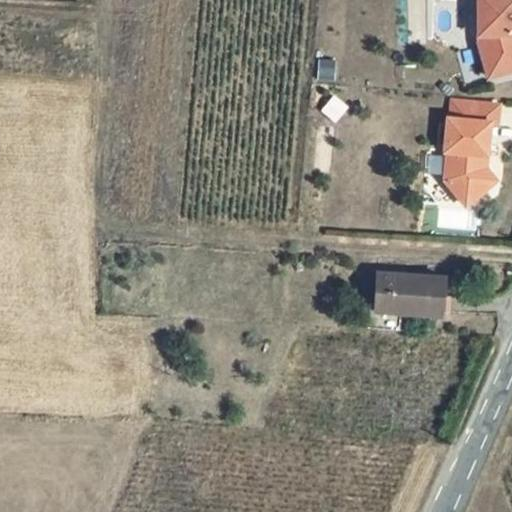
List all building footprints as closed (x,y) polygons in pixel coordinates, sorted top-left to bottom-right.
[(425,42),(425,0),(409,0),(408,42),(425,42)] [(503,19),(462,20),(464,70),(474,103),(511,91),(511,87),(506,69),(500,69),(500,59),(504,59),(503,19)] [(477,133),(441,129),(439,147),(436,147),(433,179),(436,180),(433,209),(454,234),(478,214),(466,198),(467,183),(475,184),(478,152),(478,151),(476,151),(477,133)] [(486,153),(488,134),(477,133),(476,151),(478,151),(478,152),(486,153)] [(474,196),(475,184),(467,183),(466,198),(478,214),(484,209),(474,196)] [(373,272),(370,320),(439,323),(441,275),(373,272)]
